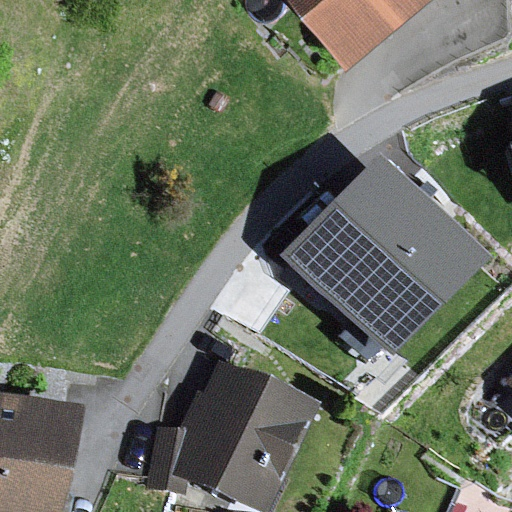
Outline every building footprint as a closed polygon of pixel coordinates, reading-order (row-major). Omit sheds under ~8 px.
[(308,0),(361,64),(440,0),(308,0)] [(379,154),(276,261),(386,367),(489,260),(379,154)] [(269,511),(315,409),(218,363),(202,396),(197,394),(178,432),(157,428),(144,490),(220,510),(224,500),(248,511),(269,511)] [(54,511),(75,415),(0,399),(0,511),(54,511)] [(446,511),(511,511),(511,504),(461,474),(446,511)]
